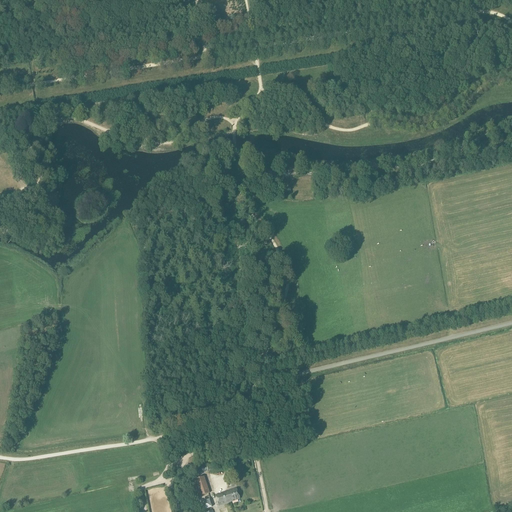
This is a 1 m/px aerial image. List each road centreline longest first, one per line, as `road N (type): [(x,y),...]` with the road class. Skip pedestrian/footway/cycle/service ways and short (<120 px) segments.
road 1 (track): [(261,91),(234,121),(235,148),(261,172),(250,210),(287,278),(251,391)]
road 2 (track): [(261,91),(285,91),(325,123),(353,129),(378,120),(439,121),(484,83),(511,79)]
road 3 (unclassified): [(249,394),(261,382),(511,323)]
road 4 (track): [(511,19),(466,11),(254,47)]
road 5 (track): [(0,457),(19,461),(152,439),(244,412)]
road 6 (track): [(233,459),(249,394),(235,223)]
road 7 (track): [(204,56),(0,90)]
road 8 (unknown): [(0,20),(139,0)]
road 9 (unknown): [(152,439),(163,424),(218,407),(254,438)]
road 10 (track): [(251,391),(268,511)]
